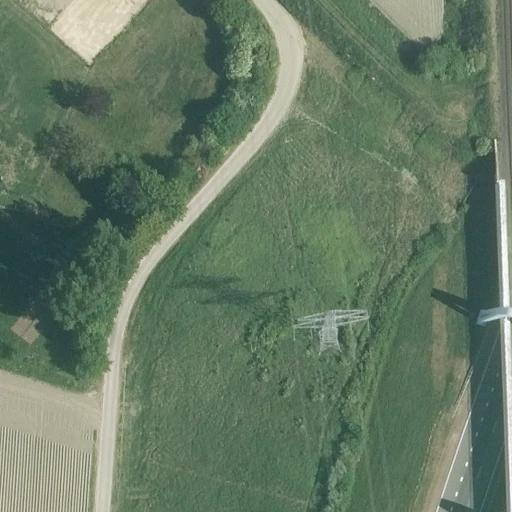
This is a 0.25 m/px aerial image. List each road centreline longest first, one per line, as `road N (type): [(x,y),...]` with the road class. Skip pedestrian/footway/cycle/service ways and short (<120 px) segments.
road 1 (unclassified): [(99,511),(120,300),(270,118),(290,74),(286,36),(261,0)]
road 2 (trunk): [(511,379),(464,511)]
